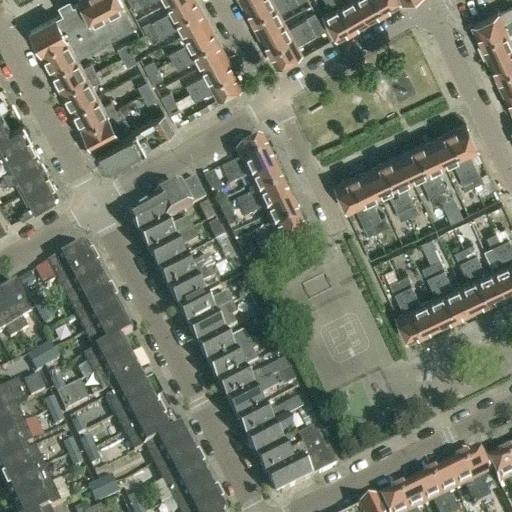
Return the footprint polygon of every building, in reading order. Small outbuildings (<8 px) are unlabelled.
[(30,32),(52,71),(76,57),(134,27),(125,9),(120,0),(78,0),(80,2),(73,6),(71,4),(60,10),(62,14),(55,18),(30,32)] [(143,5),(143,4),(150,0),(165,0),(166,2),(170,0),(133,0),(130,2),(134,10),(143,5)] [(142,24),(146,33),(147,33),(198,5),(195,0),(170,0),(166,2),(171,10),(152,21),(150,20),(142,24)] [(244,0),(242,1),(251,17),(281,0),(244,0)] [(281,0),(251,17),(259,32),(282,20),(278,12),(297,1),(298,2),(301,0),(281,0)] [(314,0),(336,37),(353,28),(336,0),(314,0)] [(346,0),(336,0),(353,28),(368,19),(356,0),(348,0),(347,1),(346,0)] [(356,0),(368,19),(383,11),(377,0),(356,0)] [(377,0),(383,11),(399,1),(398,0),(377,0)] [(179,25),(184,34),(207,21),(198,5),(147,33),(151,42),(161,37),(160,36),(179,25)] [(259,32),(268,48),(319,20),(314,12),(305,16),(306,18),(287,28),(282,20),(259,32)] [(472,25),(480,42),(511,27),(511,17),(501,22),(497,14),(472,25)] [(295,43),(315,33),(315,34),(324,29),(319,20),(268,48),(277,65),(300,52),(295,43)] [(169,52),(173,60),(215,36),(207,21),(184,34),(188,42),(169,52)] [(511,27),(480,42),(488,58),(511,47),(508,38),(511,36),(511,27)] [(310,44),(316,54),(338,42),(332,32),(310,44)] [(196,57),(201,65),(224,52),(215,36),(173,60),(177,67),(196,57)] [(117,48),(121,57),(131,52),(126,43),(117,48)] [(511,46),(511,47),(488,58),(496,74),(511,66),(511,46)] [(136,61),(135,59),(131,52),(121,57),(126,66),(136,61)] [(232,68),(224,52),(201,65),(205,74),(186,84),(185,82),(171,89),(176,98),(190,90),(190,91),(232,68)] [(52,71),(61,89),(95,71),(90,62),(81,67),(76,57),(52,71)] [(143,64),(148,73),(157,68),(153,60),(143,64)] [(511,66),(496,74),(503,90),(511,85),(511,66)] [(148,73),(153,82),(162,77),(157,68),(148,73)] [(218,97),(241,84),(232,68),(190,91),(194,99),(214,89),(218,97)] [(61,89),(71,108),(96,94),(90,84),(99,79),(95,71),(61,89)] [(138,85),(142,94),(151,89),(147,81),(138,85)] [(410,85),(381,97),(392,122),(420,109),(410,85)] [(511,85),(503,90),(511,106),(511,105),(511,85)] [(147,103),(156,98),(151,89),(142,94),(147,103)] [(161,96),(166,105),(175,100),(170,91),(161,96)] [(102,105),(96,94),(71,108),(81,126),(115,108),(111,101),(102,105)] [(166,105),(170,114),(180,109),(175,100),(166,105)] [(117,133),(111,122),(124,116),(119,108),(116,109),(115,108),(81,126),(92,147),(117,133)] [(153,144),(176,133),(166,112),(143,123),(153,144)] [(0,114),(0,137),(22,125),(21,125),(11,130),(2,114),(0,114)] [(469,152),(477,148),(465,124),(448,132),(473,185),(475,184),(483,181),(479,171),(478,172),(469,152)] [(31,143),(22,125),(0,137),(0,159),(4,157),(4,158),(31,143)] [(133,129),(94,150),(102,164),(110,166),(143,148),(133,129)] [(449,172),(457,169),(462,179),(460,179),(465,189),(473,185),(448,132),(432,140),(444,164),(445,163),(449,172)] [(432,140),(416,147),(441,200),(450,196),(446,186),(445,187),(436,167),(444,164),(432,140)] [(261,141),(237,153),(241,162),(222,171),(226,179),(269,158),(261,141)] [(4,158),(10,169),(2,173),(3,176),(0,177),(0,178),(1,182),(41,160),(31,143),(4,158)] [(420,175),(429,194),(427,195),(432,205),(441,200),(416,147),(400,155),(411,179),(420,175)] [(400,155),(384,162),(409,215),(418,211),(414,201),(413,202),(403,183),(411,179),(400,155)] [(277,175),(269,158),(226,179),(229,187),(249,178),(253,186),(277,175)] [(17,181),(23,192),(50,178),(41,160),(1,182),(3,185),(7,183),(8,185),(17,181)] [(388,190),(396,209),(395,210),(399,220),(409,215),(384,162),(368,170),(379,194),(388,190)] [(368,170),(352,178),(377,231),(389,225),(384,215),(380,217),(371,198),(379,194),(368,170)] [(213,173),(204,178),(208,187),(218,183),(213,173)] [(237,204),(240,211),(284,191),(277,175),(253,186),(257,194),(237,204)] [(19,215),(21,219),(55,198),(57,191),(50,178),(23,192),(30,205),(22,211),(23,213),(19,215)] [(194,178),(181,186),(134,213),(131,221),(139,235),(164,221),(164,220),(192,205),(205,198),(194,178)] [(335,186),(346,210),(355,206),(364,224),(362,225),(367,235),(377,231),(352,178),(335,186)] [(208,187),(213,196),(222,192),(218,183),(208,187)] [(264,211),(268,218),(292,207),(284,191),(240,211),(244,220),(264,211)] [(206,222),(215,218),(207,203),(198,207),(206,222)] [(229,205),(220,210),(224,219),(234,214),(229,205)] [(252,236),(256,244),(300,223),(292,207),(268,218),(272,227),(252,236)] [(239,224),(234,214),(224,219),(229,229),(239,224)] [(139,235),(148,253),(192,229),(187,220),(169,230),(164,221),(139,235)] [(216,241),(225,237),(217,222),(208,227),(216,241)] [(283,252),(308,240),(300,223),(256,244),(260,252),(279,243),(283,252)] [(511,245),(509,238),(505,228),(496,232),(511,267),(511,245)] [(148,253),(158,271),(184,257),(180,250),(198,240),(192,229),(148,253)] [(502,265),(493,269),(505,293),(511,289),(511,267),(496,232),(487,237),(491,246),(492,245),(502,265)] [(236,243),(240,251),(250,246),(246,238),(236,243)] [(234,256),(227,241),(218,245),(225,260),(234,256)] [(485,273),(476,254),(477,253),(472,243),(463,248),(489,301),(505,293),(493,269),(485,273)] [(48,264),(57,281),(94,262),(87,247),(80,245),(59,257),(48,264)] [(245,261),(255,256),(250,246),(240,251),(245,261)] [(469,281),(461,285),(472,309),(489,301),(463,248),(454,252),(458,262),(460,261),(469,281)] [(240,269),(234,256),(225,260),(232,273),(240,269)] [(158,271),(167,289),(214,266),(209,257),(200,262),(189,267),(184,257),(158,271)] [(453,289),(444,269),(445,269),(440,259),(431,263),(456,316),(472,309),(461,285),(453,289)] [(57,281),(67,299),(104,279),(94,262),(57,281)] [(437,296),(429,300),(440,324),(456,316),(431,263),(421,268),(426,277),(427,277),(437,296)] [(167,289),(178,308),(204,295),(199,286),(210,280),(214,277),(211,269),(214,267),(214,266),(167,289)] [(36,283),(30,273),(18,280),(24,289),(36,283)] [(420,304),(411,284),(412,284),(408,274),(399,278),(424,331),(440,324),(429,300),(420,304)] [(405,312),(396,316),(407,340),(424,331),(399,278),(389,283),(394,293),(395,292),(405,312)] [(67,299),(76,317),(113,297),(104,279),(67,299)] [(244,298),(250,296),(249,295),(253,293),(247,281),(238,285),(244,298)] [(23,319),(31,314),(22,299),(23,299),(16,286),(0,296),(0,301),(20,333),(28,328),(23,319)] [(249,295),(250,296),(258,314),(260,313),(265,311),(269,309),(260,290),(253,293),(249,295)] [(178,308),(187,326),(232,304),(226,294),(208,304),(204,295),(178,308)] [(40,297),(31,303),(38,314),(47,309),(40,297)] [(76,317),(85,334),(122,314),(113,297),(76,317)] [(0,332),(5,329),(11,338),(20,333),(0,301),(0,332)] [(187,326),(197,345),(236,325),(232,318),(237,315),(232,304),(187,326)] [(53,320),(47,309),(38,314),(44,326),(53,320)] [(276,323),(269,309),(265,311),(260,313),(258,314),(252,318),(257,327),(262,325),(265,330),(276,323)] [(83,357),(84,358),(121,338),(121,337),(131,331),(122,314),(85,334),(94,351),(83,357)] [(228,341),(224,333),(236,327),(236,325),(197,345),(207,364),(248,342),(243,333),(228,341)] [(267,349),(278,344),(272,332),(261,337),(267,349)] [(84,358),(93,375),(130,355),(121,338),(84,358)] [(207,364),(217,382),(257,362),(252,353),(258,350),(253,341),(249,343),(248,342),(207,364)] [(50,343),(38,349),(43,358),(55,351),(50,343)] [(36,372),(41,370),(47,366),(43,358),(38,349),(27,356),(36,372)] [(59,359),(55,351),(43,358),(47,366),(59,359)] [(102,393),(114,387),(115,390),(142,377),(130,355),(93,375),(102,393)] [(217,382),(227,401),(272,378),(277,376),(276,375),(289,369),(286,362),(268,371),(267,369),(262,372),(257,362),(217,382)] [(296,382),(289,369),(276,375),(277,376),(282,388),(296,382)] [(23,384),(30,399),(45,392),(39,377),(23,384)] [(105,398),(106,399),(115,418),(153,398),(142,377),(115,390),(117,393),(105,398)] [(60,378),(51,381),(50,382),(56,393),(66,389),(60,378)] [(227,401),(237,419),(262,406),(258,398),(278,388),(272,378),(227,401)] [(79,382),(66,389),(56,393),(64,413),(88,400),(79,382)] [(0,412),(16,405),(7,387),(0,390),(0,412)] [(54,398),(52,399),(44,402),(48,412),(58,408),(54,398)] [(115,418),(124,435),(162,416),(153,398),(115,418)] [(278,410),(268,416),(262,406),(237,419),(247,439),(287,417),(287,418),(297,413),(297,412),(308,406),(304,399),(289,405),(278,410)] [(94,402),(73,410),(78,420),(98,412),(94,402)] [(0,412),(0,434),(24,423),(16,405),(0,412)] [(317,425),(308,406),(297,412),(297,413),(306,431),(317,425)] [(64,422),(58,408),(48,412),(55,426),(64,422)] [(139,450),(144,447),(171,433),(162,416),(124,435),(133,453),(139,450)] [(247,439),(257,457),(282,444),(277,435),(292,427),(287,418),(287,417),(247,439)] [(72,424),(77,436),(87,431),(81,419),(72,424)] [(0,434),(0,461),(22,451),(21,448),(33,442),(24,423),(0,434)] [(297,436),(302,445),(307,454),(266,476),(274,490),(281,492),(303,482),(337,465),(317,425),(306,431),(307,432),(297,436)] [(191,445),(182,427),(171,433),(144,447),(154,464),(191,445)] [(90,437),(80,442),(86,456),(95,451),(90,437)] [(73,440),(71,441),(63,444),(68,456),(50,464),(51,465),(78,453),(73,440)] [(302,445),(297,447),(287,453),(282,444),(257,457),(266,476),(307,454),(302,445)] [(154,464),(163,482),(200,462),(191,445),(154,464)] [(0,461),(0,475),(4,485),(44,468),(36,448),(24,454),(22,451),(0,461)] [(100,461),(95,451),(86,456),(91,465),(100,461)] [(477,451),(460,459),(482,502),(490,498),(480,478),(489,474),(477,451)] [(83,464),(78,453),(51,465),(54,473),(72,465),(74,468),(83,464)] [(499,485),(500,484),(508,480),(511,489),(511,468),(504,453),(488,461),(499,485)] [(460,459),(444,467),(456,490),(465,486),(474,506),(482,502),(460,459)] [(209,479),(200,462),(163,482),(153,487),(162,504),(209,479)] [(444,467),(428,474),(446,511),(456,511),(448,494),(456,490),(444,467)] [(4,485),(12,504),(58,483),(53,471),(47,474),(44,468),(4,485)] [(446,511),(428,474),(412,482),(424,506),(432,502),(437,511),(446,511)] [(112,476),(99,482),(103,490),(116,485),(112,476)] [(189,511),(218,497),(209,479),(162,504),(163,506),(173,500),(178,511),(189,511)] [(12,504),(15,511),(41,511),(58,505),(70,499),(61,481),(58,483),(12,504)] [(99,482),(93,484),(87,487),(91,495),(103,490),(99,482)] [(412,482),(396,490),(407,511),(416,511),(415,510),(424,506),(412,482)] [(120,494),(119,492),(116,485),(103,490),(106,499),(120,494)] [(95,504),(106,499),(103,490),(91,495),(95,504)] [(379,498),(386,511),(407,511),(396,490),(379,498)] [(189,511),(225,511),(226,511),(218,497),(189,511)] [(381,511),(376,500),(358,508),(360,511),(381,511)] [(90,511),(93,511),(93,510),(89,502),(74,509),(75,511),(90,511)] [(131,507),(133,511),(144,511),(141,502),(131,507)]
